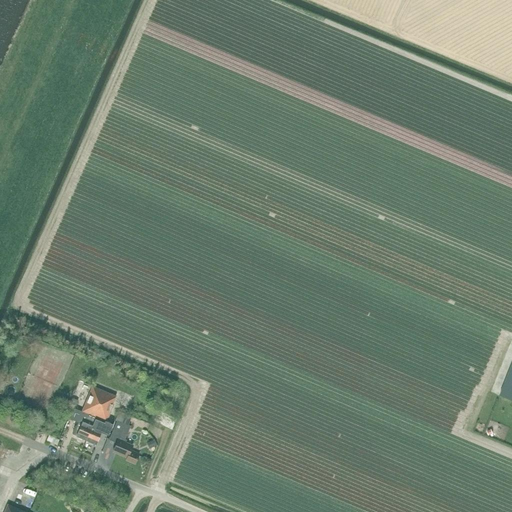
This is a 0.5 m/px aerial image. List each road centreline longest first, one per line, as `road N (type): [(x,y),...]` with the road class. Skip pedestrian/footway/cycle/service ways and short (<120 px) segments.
road 1 (unclassified): [(197,511),(22,440)]
road 2 (track): [(73,0),(0,160)]
